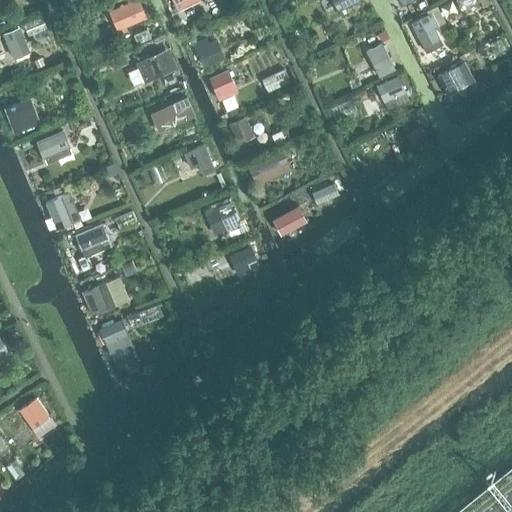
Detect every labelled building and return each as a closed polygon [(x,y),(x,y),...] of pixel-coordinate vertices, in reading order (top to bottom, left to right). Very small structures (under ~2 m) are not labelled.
[(140,0),(132,0),(115,7),(124,27),(148,17),(140,0)] [(173,0),(178,10),(200,0),(173,0)] [(333,0),(338,9),(341,16),(347,13),(344,7),(358,0),(333,0)] [(446,18),(457,12),(452,2),(441,7),(446,18)] [(427,14),(411,23),(425,52),(442,44),(434,28),(438,26),(431,13),(427,14)] [(19,29),(4,35),(13,58),(29,52),(19,29)] [(154,39),(156,43),(167,38),(165,34),(154,39)] [(207,37),(194,43),(204,66),(225,57),(218,39),(209,43),(207,37)] [(382,43),(367,51),(380,76),(395,68),(382,43)] [(485,45),(478,50),(481,57),(489,52),(485,45)] [(161,51),(137,62),(144,78),(148,76),(150,80),(170,70),(161,51)] [(45,63),(42,56),(35,59),(38,66),(45,63)] [(450,70),(437,76),(446,95),(466,85),(456,67),(455,65),(449,68),(450,70)] [(229,70),(210,78),(218,96),(237,88),(229,70)] [(398,75),(377,84),(385,100),(406,91),(398,75)] [(187,97),(161,108),(167,122),(177,118),(179,122),(188,118),(186,113),(193,110),(187,97)] [(23,101),(6,107),(16,131),(32,125),(23,101)] [(246,116),(230,123),(238,142),(254,135),(246,116)] [(421,126),(406,135),(414,149),(429,140),(421,126)] [(64,129),(37,140),(44,156),(70,145),(71,145),(64,129)] [(205,144),(184,153),(191,168),(199,164),(203,175),(206,173),(214,170),(215,170),(205,144)] [(250,155),(246,147),(236,152),(240,159),(250,155)] [(283,151),(247,167),(252,177),(288,162),(283,151)] [(60,196),(44,203),(55,228),(64,225),(65,228),(72,226),(70,222),(63,205),(72,201),(69,192),(60,196)] [(225,203),(217,206),(226,229),(239,223),(230,201),(225,203)] [(298,206),(272,219),(280,234),(306,220),(298,206)] [(101,224),(75,235),(78,244),(76,245),(79,251),(81,250),(88,247),(91,255),(108,248),(105,240),(108,239),(101,224)] [(250,246),(232,254),(239,272),(258,264),(250,246)] [(83,257),(78,259),(82,270),(88,268),(83,257)] [(132,261),(123,265),(127,275),(136,271),(132,261)] [(88,289),(83,291),(93,315),(95,314),(96,316),(100,314),(99,312),(115,306),(106,282),(93,287),(92,285),(87,287),(88,289)] [(104,327),(100,329),(114,362),(137,353),(127,330),(122,319),(115,322),(104,327)] [(177,333),(170,336),(175,347),(182,344),(177,333)] [(0,337),(0,358),(8,354),(9,353),(0,337)] [(38,398),(21,410),(33,428),(34,427),(49,417),(50,416),(38,398)]
